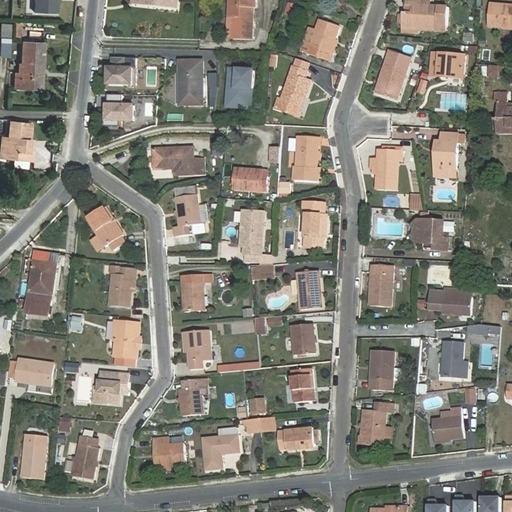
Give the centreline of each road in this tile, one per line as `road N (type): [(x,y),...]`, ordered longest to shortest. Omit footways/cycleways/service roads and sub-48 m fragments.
road 1 (residential): [(339,480),(353,195),(341,119),(384,0)]
road 2 (residential): [(83,165),(154,211),(166,371),(128,425),(113,505)]
road 3 (residential): [(113,505),(339,480)]
road 4 (residential): [(339,480),(511,461)]
road 5 (residential): [(83,165),(97,0)]
road 6 (unknown): [(347,324),(467,332)]
